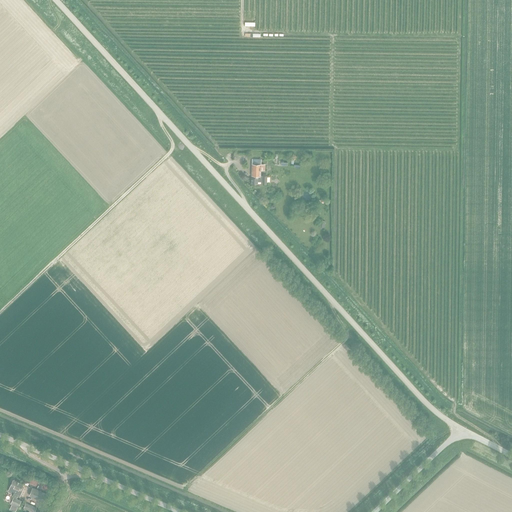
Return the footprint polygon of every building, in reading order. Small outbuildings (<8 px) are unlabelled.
[(260,177),(260,175),(261,159),(252,159),(251,176),(252,176),(260,177)] [(257,182),(262,182),(262,184),(266,184),(267,175),(262,175),(260,175),(260,177),(252,176),(252,178),(251,178),(251,184),(257,184),(257,182)] [(24,488),(22,487),(24,484),(14,479),(8,491),(13,494),(12,494),(13,495),(12,496),(13,497),(14,498),(11,504),(12,505),(9,510),(14,511),(15,511),(17,507),(18,508),(21,501),(16,499),(18,496),(19,497),(24,488)] [(47,494),(33,488),(29,495),(44,501),(47,494)] [(37,508),(26,503),(23,508),(32,511),(39,511),(41,510),(37,508)]
